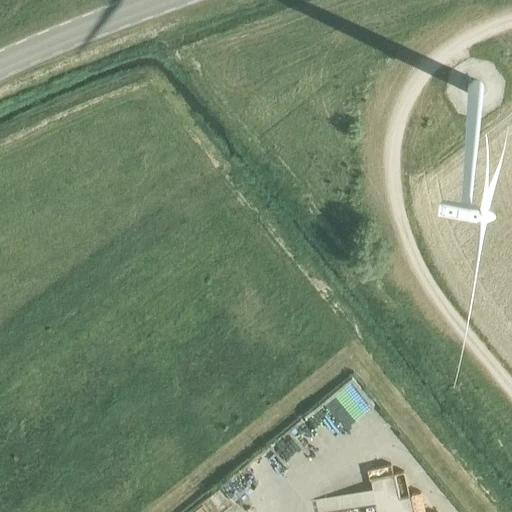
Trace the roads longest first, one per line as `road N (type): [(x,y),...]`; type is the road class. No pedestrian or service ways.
road 1 (track): [(511,390),(438,299),(393,217),(385,168),(408,80),(460,37),(511,17)]
road 2 (tertiary): [(0,59),(137,0)]
